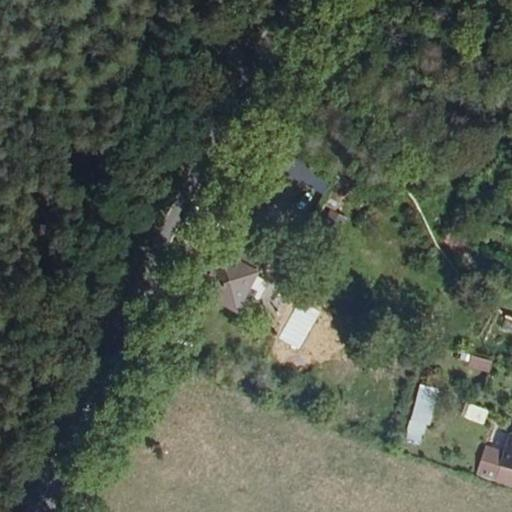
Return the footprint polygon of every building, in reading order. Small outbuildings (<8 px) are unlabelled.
[(221,301),(235,267),(223,261),(228,248),(200,234),(180,284),(221,301)] [(235,267),(241,252),(228,248),(223,261),(235,267)] [(471,355),(468,368),(492,374),(495,361),(471,355)] [(468,403),(463,415),(484,424),(489,412),(468,403)] [(416,453),(426,422),(412,417),(401,446),(416,453)] [(511,489),(511,431),(511,432),(494,482),(511,489)]
